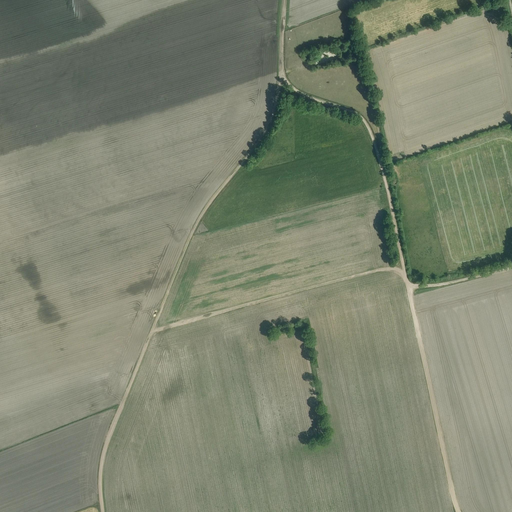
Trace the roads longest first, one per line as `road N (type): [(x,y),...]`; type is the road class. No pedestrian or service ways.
road 1 (track): [(102,511),(105,447),(192,232),(268,125),(282,74)]
road 2 (track): [(408,287),(368,126),(352,111),(294,90),(282,74)]
road 3 (track): [(404,274),(389,268),(152,331)]
road 4 (track): [(458,511),(408,287)]
